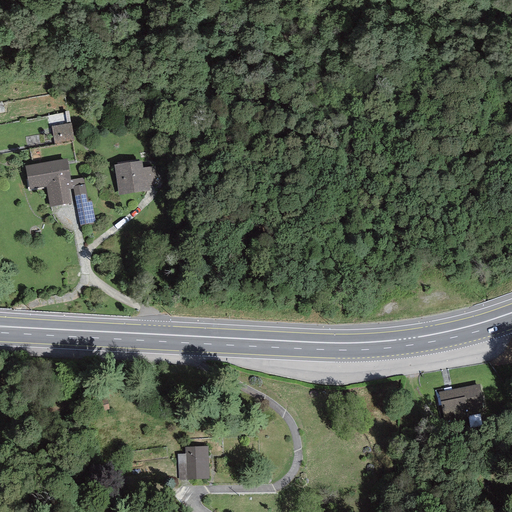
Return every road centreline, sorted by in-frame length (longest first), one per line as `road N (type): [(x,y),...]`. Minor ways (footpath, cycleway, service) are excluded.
road 1 (primary): [(511,316),(438,336),(348,346),(0,329)]
road 2 (unknown): [(68,219),(83,268),(148,316),(159,338)]
